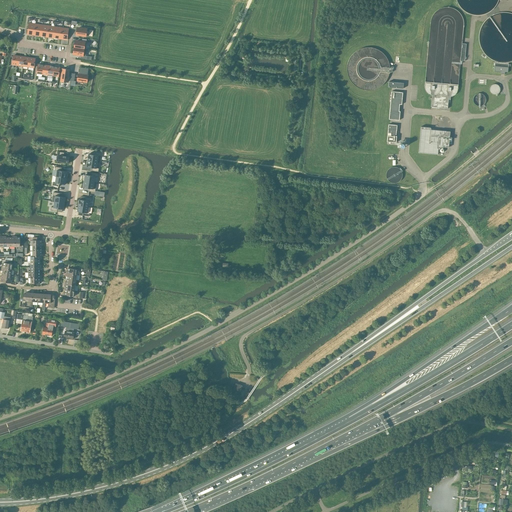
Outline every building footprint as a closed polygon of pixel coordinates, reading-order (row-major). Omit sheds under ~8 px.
[(27,34),(34,35),(36,24),(29,23),(27,34)] [(34,35),(41,36),(42,25),(36,24),(34,35)] [(41,36),(47,37),(49,26),(42,25),(41,36)] [(47,37),(54,38),(55,27),(49,26),(47,37)] [(54,38),(60,39),(62,28),(55,27),(54,38)] [(62,28),(60,39),(67,40),(69,29),(62,28)] [(76,31),(75,34),(88,36),(89,29),(82,28),(82,29),(77,29),(77,31),(76,31)] [(74,47),(73,53),(79,54),(79,55),(81,55),(80,58),(85,59),(87,49),(85,49),(74,47)] [(508,67),(494,66),(494,71),(501,72),(501,74),(505,74),(505,72),(508,72),(508,67)] [(88,69),(80,67),(79,74),(78,74),(77,81),(87,82),(88,75),(87,75),(88,69)] [(61,81),(67,82),(68,80),(71,81),(72,75),(68,74),(69,69),(63,68),(61,81)] [(433,82),(425,81),(424,86),(425,88),(425,90),(426,91),(427,92),(428,94),(429,94),(430,95),(432,95),(431,107),(437,107),(448,108),(449,97),(451,97),(452,96),(453,96),(455,95),(456,93),(457,92),(458,89),(458,84),(450,84),(449,84),(441,83),(433,82)] [(493,94),(494,95),(497,95),(498,94),(500,92),(500,90),(500,88),(499,86),(497,84),(495,84),(492,84),(490,86),(489,88),(489,90),(490,92),(491,93),(493,94)] [(391,91),(389,119),(399,120),(400,111),(398,111),(399,104),(402,105),(403,92),(391,91)] [(397,125),(388,124),(387,142),(396,142),(397,136),(395,136),(396,130),(397,130),(397,125)] [(421,126),(418,153),(438,155),(438,148),(443,148),(443,147),(448,148),(450,131),(431,129),(431,127),(421,126)] [(58,151),(56,161),(69,163),(70,157),(64,156),(64,152),(58,151)] [(89,154),(88,160),(98,162),(100,162),(101,153),(95,152),(94,155),(89,154)] [(88,160),(87,166),(92,167),(92,171),(98,172),(99,168),(97,168),(98,162),(88,160)] [(55,167),(55,170),(57,170),(56,176),(66,178),(67,172),(61,171),(62,168),(55,167)] [(85,175),(84,181),(94,182),(95,176),(98,177),(98,173),(92,172),(91,175),(85,175)] [(53,182),(52,185),(59,187),(59,183),(65,184),(66,178),(56,176),(55,182),(53,182)] [(89,188),(88,191),(95,192),(97,183),(94,182),(84,181),(83,187),(89,188)] [(54,192),(52,201),(54,202),(54,201),(64,203),(65,197),(64,197),(59,196),(60,193),(54,192)] [(79,199),(78,205),(88,207),(89,201),(91,201),(92,198),(86,197),(85,200),(80,199),(79,199)] [(51,207),(51,210),(57,211),(58,208),(63,209),(64,203),(54,201),(54,202),(53,207),(51,207)] [(78,205),(77,211),(78,211),(83,212),(83,215),(89,216),(90,213),(87,213),(88,207),(78,205)] [(15,236),(15,246),(20,246),(20,245),(23,245),(23,238),(20,238),(20,237),(17,237),(17,236),(15,236)] [(32,245),(43,245),(43,243),(42,243),(42,240),(41,240),(41,237),(33,237),(33,240),(32,240),(32,245)] [(2,267),(12,269),(13,264),(12,264),(12,261),(6,260),(5,262),(4,262),(3,265),(2,265),(2,267)] [(10,280),(11,275),(2,273),(1,276),(0,276),(0,278),(1,278),(1,281),(11,283),(12,280),(10,280)] [(74,296),(75,291),(65,289),(65,292),(64,292),(63,295),(65,295),(64,298),(71,299),(71,296),(74,296)] [(30,301),(30,302),(31,302),(31,301),(32,293),(26,292),(26,294),(23,293),(23,299),(25,299),(25,301),(30,301)] [(44,302),(46,302),(48,303),(48,307),(54,308),(55,299),(55,295),(54,295),(51,295),(51,294),(45,294),(44,302)] [(0,311),(0,318),(3,319),(2,327),(3,327),(4,328),(5,328),(6,328),(9,328),(10,320),(11,317),(5,316),(5,312),(0,311)] [(21,331),(25,331),(27,321),(28,316),(23,315),(17,314),(17,319),(22,320),(21,331)] [(56,327),(57,322),(57,320),(49,319),(47,335),(51,336),(53,329),(53,327),(56,327)] [(68,338),(71,322),(67,321),(67,322),(61,321),(60,326),(66,327),(66,331),(65,330),(64,338),(68,338)] [(71,322),(68,338),(73,339),(74,332),(73,332),(74,328),(78,329),(79,324),(71,323),(71,322)] [(242,385),(236,383),(235,385),(235,386),(234,387),(234,389),(240,391),(241,388),(242,385)]
